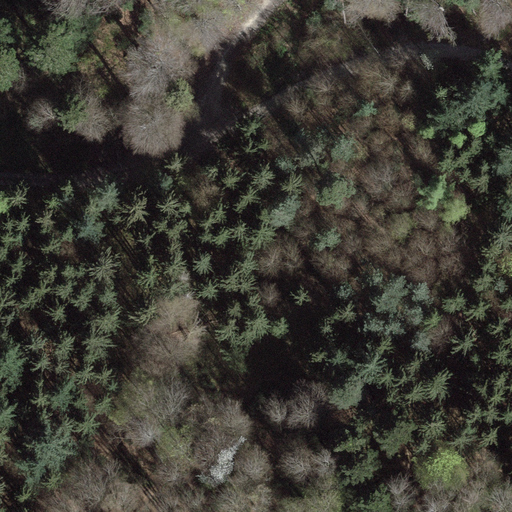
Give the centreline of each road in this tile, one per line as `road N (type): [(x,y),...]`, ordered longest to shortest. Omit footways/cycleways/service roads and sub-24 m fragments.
road 1 (track): [(511,68),(476,51),(440,47),(387,55),(332,71),(159,166),(114,179),(0,175)]
road 2 (track): [(220,134),(220,84),(235,45),(280,0)]
